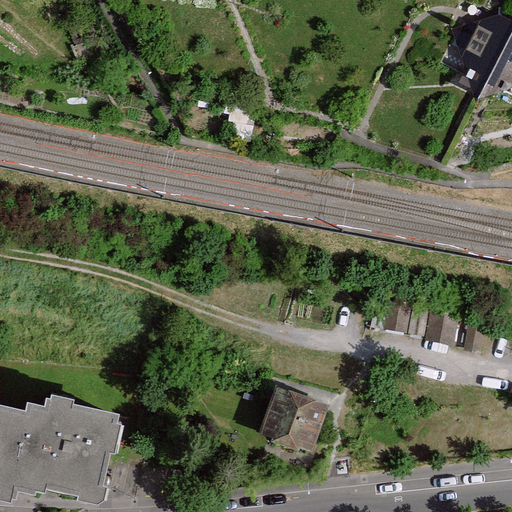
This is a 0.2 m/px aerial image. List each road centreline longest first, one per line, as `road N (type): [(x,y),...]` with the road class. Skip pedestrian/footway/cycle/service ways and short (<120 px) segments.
road 1 (track): [(260,326),(92,267),(0,251)]
road 2 (residential): [(298,511),(511,493)]
